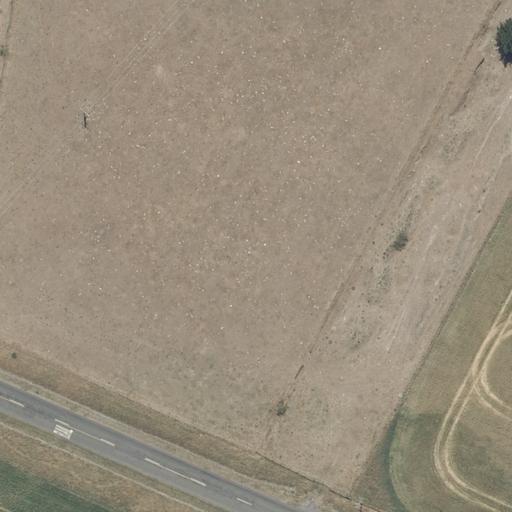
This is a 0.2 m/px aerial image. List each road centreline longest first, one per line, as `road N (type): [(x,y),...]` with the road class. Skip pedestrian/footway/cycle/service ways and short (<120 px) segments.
road 1 (track): [(511,134),(312,511)]
road 2 (unclassified): [(270,511),(0,394)]
